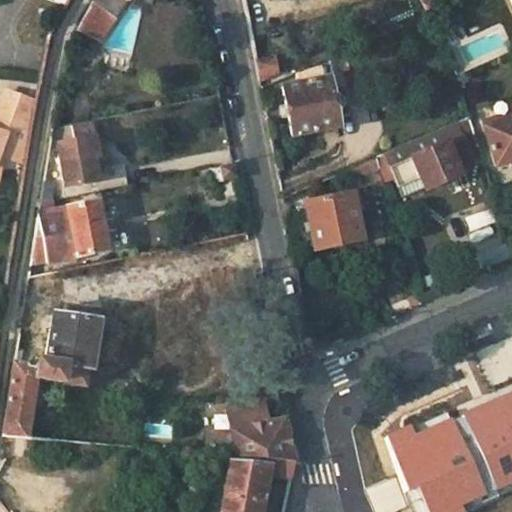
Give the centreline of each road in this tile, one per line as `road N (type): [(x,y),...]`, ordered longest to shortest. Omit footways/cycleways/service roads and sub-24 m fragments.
road 1 (residential): [(300,390),(220,0)]
road 2 (track): [(78,0),(54,48),(0,375)]
road 3 (residential): [(300,390),(511,297)]
road 4 (residential): [(327,509),(300,390)]
